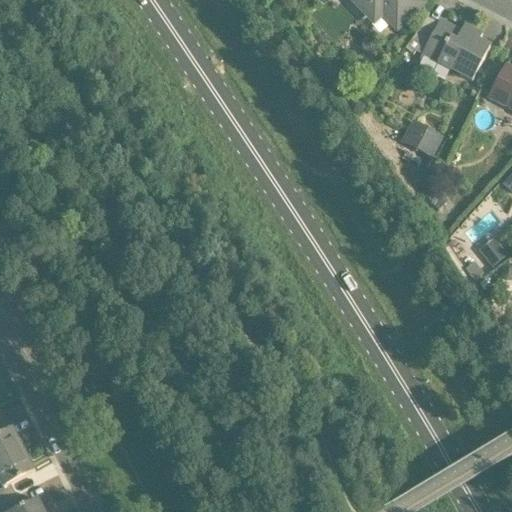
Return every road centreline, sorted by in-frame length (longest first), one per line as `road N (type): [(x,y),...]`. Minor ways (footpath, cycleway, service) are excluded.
road 1 (secondary): [(477,511),(148,0)]
road 2 (residential): [(91,511),(0,333)]
